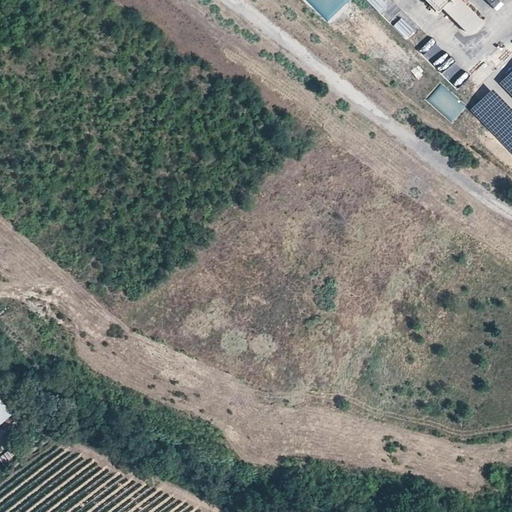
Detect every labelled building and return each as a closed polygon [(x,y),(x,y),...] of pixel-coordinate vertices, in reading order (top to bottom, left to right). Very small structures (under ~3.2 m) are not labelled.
[(424,0),(436,11),(447,0),(424,0)] [(447,0),(443,5),(471,34),(483,22),(461,0),(447,0)] [(511,71),(499,83),(511,96),(511,71)] [(453,119),(464,104),(439,86),(428,102),(453,119)] [(511,109),(492,89),(470,110),(511,153),(511,109)] [(0,424),(13,414),(0,398),(0,424)] [(0,455),(0,460),(2,464),(27,445),(22,439),(0,455)]
